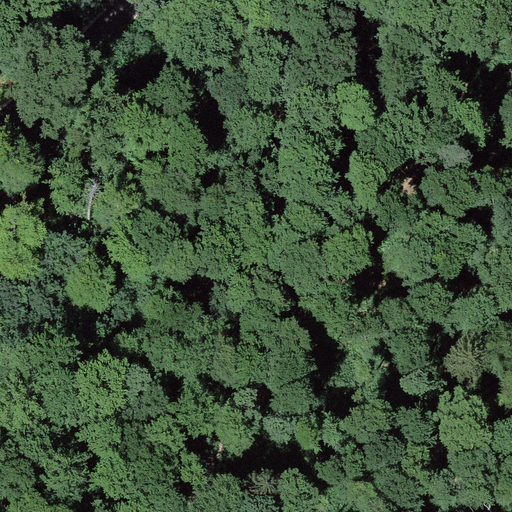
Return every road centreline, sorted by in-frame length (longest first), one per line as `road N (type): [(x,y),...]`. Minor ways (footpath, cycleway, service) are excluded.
road 1 (track): [(187,511),(298,335),(511,71)]
road 2 (unclassified): [(0,121),(91,45),(126,0)]
